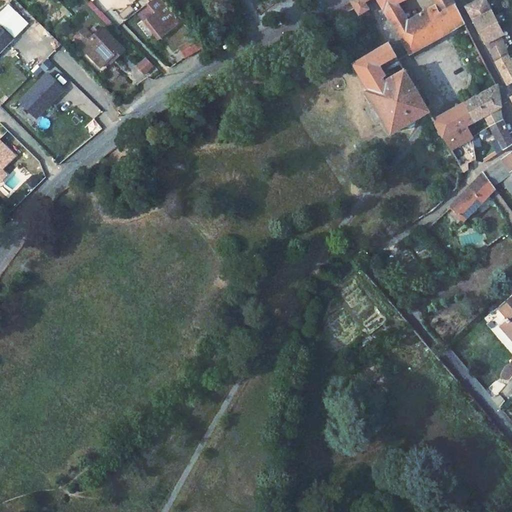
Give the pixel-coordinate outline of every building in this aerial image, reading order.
[(154,13),(167,2),(165,0),(153,0),(147,5),(154,13)] [(363,0),(353,0),(359,13),(368,8),(363,0)] [(378,0),(384,10),(398,3),(403,0),(378,0)] [(432,0),(436,5),(431,8),(436,16),(456,4),(453,0),(432,0)] [(485,0),(480,0),(467,6),(494,56),(497,62),(509,56),(501,36),(504,34),(485,0)] [(143,9),(140,12),(162,37),(174,27),(164,15),(173,8),(167,2),(154,13),(147,5),(143,9)] [(398,3),(384,10),(396,29),(409,21),(398,3)] [(409,21),(396,29),(410,54),(465,22),(456,4),(436,16),(431,8),(409,21)] [(164,15),(174,27),(183,20),(173,8),(164,15)] [(162,37),(150,24),(146,27),(157,40),(162,37)] [(73,34),(101,63),(111,54),(114,58),(123,49),(101,26),(93,34),(83,25),(73,34)] [(198,38),(187,46),(193,53),(194,53),(205,46),(198,38)] [(388,41),(351,63),(367,89),(364,91),(389,133),(428,110),(404,68),(403,69),(396,74),(394,71),(389,73),(388,71),(386,72),(383,67),(388,65),(386,62),(397,56),(388,41)] [(184,49),(189,56),(190,55),(193,53),(187,46),(184,49)] [(511,61),(509,56),(497,62),(508,83),(511,81),(511,61)] [(64,89),(48,73),(20,101),(36,116),(64,89)] [(496,85),(485,90),(496,110),(500,107),(496,85)] [(485,90),(462,103),(473,122),(484,116),(496,110),(485,90)] [(462,103),(433,120),(443,137),(457,130),(473,122),(462,103)] [(496,110),(484,116),(489,127),(503,119),(500,107),(496,110)] [(511,138),(503,119),(489,127),(502,150),(511,143),(511,138)] [(457,130),(443,137),(450,151),(463,143),(457,130)] [(0,171),(16,154),(0,139),(0,171)] [(483,141),(472,148),(475,159),(482,162),(491,156),(483,141)] [(463,143),(450,151),(461,173),(468,169),(466,164),(475,159),(472,148),(463,143)] [(511,169),(504,158),(485,172),(495,186),(501,181),(511,171),(511,170),(511,169)] [(0,182),(8,174),(3,168),(0,171),(0,182)] [(511,171),(501,181),(508,188),(511,184),(511,171)] [(485,172),(471,186),(486,201),(497,190),(495,186),(485,172)] [(471,186),(451,205),(452,206),(466,221),(486,201),(471,186)] [(507,318),(504,321),(511,330),(511,297),(501,307),(509,315),(506,317),(507,318)] [(511,330),(504,321),(501,323),(511,336),(511,330)]
